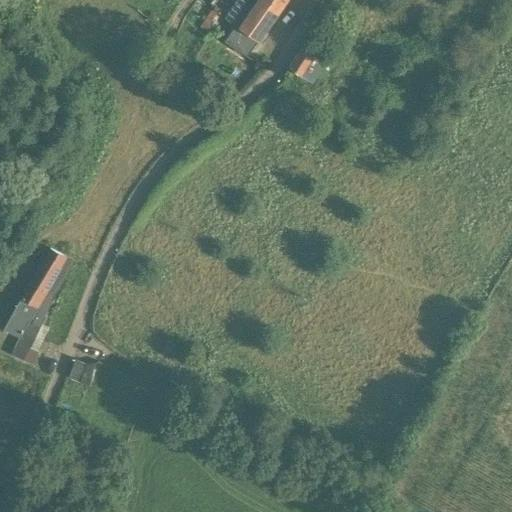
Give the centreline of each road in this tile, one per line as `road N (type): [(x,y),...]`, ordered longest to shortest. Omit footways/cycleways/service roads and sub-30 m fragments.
road 1 (unclassified): [(0,504),(97,275),(152,173),(248,99),(321,0)]
road 2 (track): [(73,338),(392,511)]
